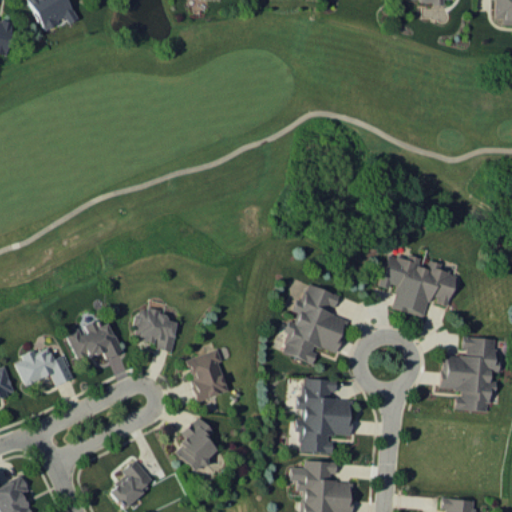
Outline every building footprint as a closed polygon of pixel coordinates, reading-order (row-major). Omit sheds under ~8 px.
[(24,0),(44,29),(70,14),(62,0),(24,0)] [(0,53),(4,54),(9,20),(0,18),(0,53)] [(395,249),(460,266),(454,296),(439,296),(431,312),(394,306),(398,286),(386,282),(389,268),(395,249)] [(333,351),(345,318),(328,312),(335,293),(302,281),(292,310),(294,311),(291,322),(285,320),(281,331),(285,332),(279,350),(309,361),(314,345),(333,351)] [(133,310),(128,338),(170,349),(174,316),(133,310)] [(65,336),(76,361),(113,347),(100,322),(65,336)] [(500,344),(489,410),(458,407),(458,392),(441,385),(443,348),(463,350),(466,338),(481,339),(500,344)] [(14,359),(25,384),(63,370),(50,345),(14,359)] [(182,357),(194,399),(225,390),(212,348),(182,357)] [(0,398),(11,394),(0,372),(0,398)] [(347,434),(350,398),(330,397),(331,378),(300,376),(299,394),(293,393),(292,407),(300,408),(299,418),(293,417),(292,430),(297,431),(296,449),(327,451),(329,433),(347,434)] [(170,450),(191,471),(213,449),(203,438),(210,431),(194,415),(177,432),(183,437),(170,450)] [(122,475),(105,488),(118,506),(151,482),(132,457),(118,469),(122,475)] [(348,511),(350,481),(331,479),(332,460),(302,458),(301,466),(288,465),(287,479),(294,479),(293,489),(299,489),(297,511),(348,511)] [(27,511),(19,491),(25,489),(19,474),(0,482),(0,511),(27,511)] [(471,505),(469,511),(413,511),(414,509),(434,511),(437,499),(452,500),(471,505)]
